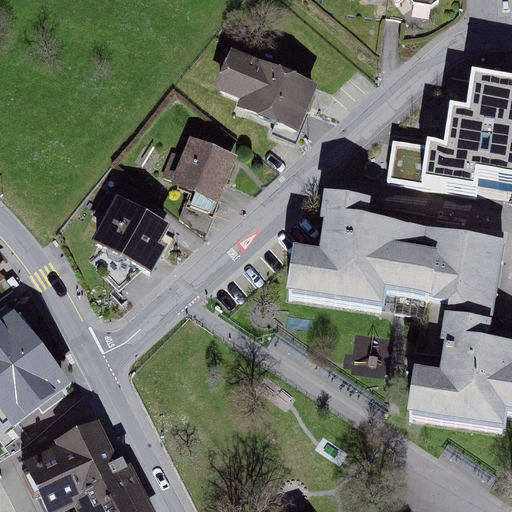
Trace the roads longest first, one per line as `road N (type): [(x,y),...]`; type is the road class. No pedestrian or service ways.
road 1 (residential): [(93,361),(131,338),(435,57),(477,36),(511,36)]
road 2 (residential): [(171,511),(93,361)]
road 3 (residential): [(93,361),(47,277),(0,222)]
